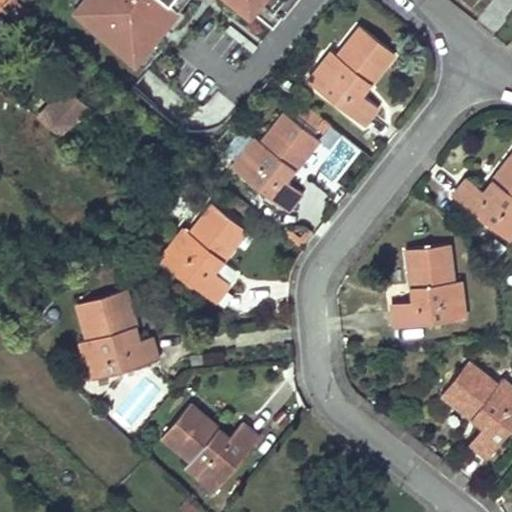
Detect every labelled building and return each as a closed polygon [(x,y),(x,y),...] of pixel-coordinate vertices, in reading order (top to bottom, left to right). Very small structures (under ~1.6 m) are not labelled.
[(0,0),(0,9),(2,7),(19,23),(29,9),(17,0),(0,0)] [(81,0),(78,5),(74,10),(132,59),(152,36),(164,22),(177,5),(181,0),(238,0),(253,12),(262,0),(265,0),(283,14),(294,0),(81,0)] [(283,14),(265,0),(262,0),(253,12),(273,27),(283,14)] [(171,28),(185,12),(177,5),(164,22),(171,28)] [(369,84),(394,53),(360,25),(337,55),(331,50),(306,80),(363,126),(378,107),(361,94),(355,89),(363,79),(369,84)] [(143,65),(160,43),(152,36),(132,59),(143,65)] [(361,94),(369,84),(363,79),(355,89),(361,94)] [(295,169),(318,140),(284,112),(262,140),(256,136),(231,167),(287,211),(302,192),(287,179),(281,176),(289,164),(295,169)] [(511,153),(492,178),(498,182),(488,194),(483,190),(467,176),(452,195),(509,240),(511,236),(511,153)] [(287,179),(295,169),(289,164),(281,176),(287,179)] [(498,182),(492,178),(483,190),(488,194),(498,182)] [(223,259),(246,230),(213,203),(189,233),(184,228),(160,258),(215,302),(230,283),(214,270),(208,266),(216,254),(223,259)] [(453,280),(449,243),(405,248),(410,286),(417,285),(419,299),(411,300),(391,302),(393,326),(465,317),(460,279),(453,280)] [(214,270),(223,259),(216,254),(208,266),(214,270)] [(417,285),(410,286),(411,300),(419,299),(417,285)] [(138,327),(125,288),(76,301),(86,338),(78,339),(89,377),(158,358),(152,335),(140,338),(132,340),(128,328),(138,327)] [(140,338),(138,327),(128,328),(132,340),(140,338)] [(496,383),(467,360),(440,394),(471,419),(475,413),(486,422),(482,427),(469,442),(487,456),(511,425),(511,385),(501,377),(496,383)] [(219,427),(188,402),(160,435),(188,459),(183,465),(214,491),(259,436),(241,422),(229,436),(222,444),(211,435),(219,427)] [(486,422),(475,413),(471,419),(482,427),(486,422)] [(222,444),(229,436),(219,427),(211,435),(222,444)]
